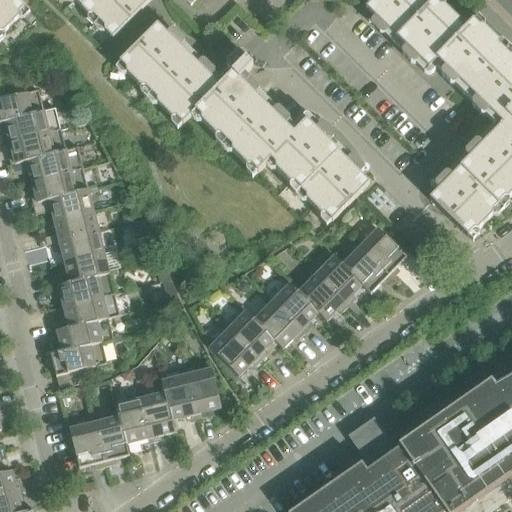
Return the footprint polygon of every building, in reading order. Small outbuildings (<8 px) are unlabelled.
[(0,0),(0,35),(1,34),(5,34),(20,19),(20,15),(26,9),(17,0),(74,0),(74,2),(90,17),(94,17),(105,28),(105,32),(114,40),(153,0),(0,0)] [(374,0),(366,9),(429,72),(437,63),(495,120),(499,124),(503,127),(498,132),(430,201),(451,222),(468,239),(472,242),(473,243),(473,242),(478,237),(478,233),(493,217),(498,217),(503,212),(508,207),(508,202),(511,198),(511,52),(510,50),(509,49),(504,44),(500,44),(484,29),(484,25),(478,19),(477,19),(474,23),(467,30),(445,7),(445,3),(441,0),(374,0)] [(326,217),(333,223),(370,186),(307,124),(294,136),(248,91),(253,86),(245,77),(253,69),(247,63),(247,58),(244,54),(240,55),(239,54),(227,66),(228,67),(227,67),(227,71),(232,76),(220,88),(158,27),(120,65),(127,71),(127,75),(142,90),(146,90),(158,101),(158,105),(173,121),(177,121),(184,127),(196,114),(202,120),(202,124),(217,139),(221,139),(233,150),(233,154),(248,169),(252,169),(259,176),(271,163),(276,168),(276,172),(292,187),(296,187),(307,198),(307,202),(322,217),(326,217)] [(0,125),(45,115),(45,114),(39,93),(11,100),(8,88),(0,89),(0,125)] [(10,146),(62,133),(56,111),(45,114),(45,115),(0,125),(0,133),(7,132),(10,146)] [(62,133),(10,146),(14,159),(9,160),(11,168),(67,154),(67,153),(62,133)] [(33,185),(84,172),(78,150),(67,153),(67,154),(11,168),(13,175),(29,171),(33,185)] [(84,172),(33,185),(36,198),(31,199),(33,207),(89,193),(84,172)] [(89,193),(33,207),(35,214),(51,210),(55,223),(94,213),(89,193)] [(94,213),(55,223),(58,237),(53,238),(55,245),(99,234),(94,213)] [(142,223),(131,226),(135,242),(150,238),(142,223)] [(361,250),(393,282),(398,277),(394,273),(407,260),(378,232),(361,250)] [(99,234),(55,245),(57,253),(62,252),(65,265),(104,255),(99,234)] [(393,282),(361,250),(343,268),(362,288),(362,289),(371,297),(383,284),(387,288),(393,282)] [(69,279),(52,283),(54,290),(110,276),(118,274),(118,271),(109,273),(104,255),(65,265),(69,279)] [(312,268),(310,270),(317,277),(350,308),(354,304),(350,300),(362,289),(362,288),(343,268),(335,259),(319,275),(312,268)] [(314,280),(299,295),(319,315),(318,316),(327,325),(340,312),(343,315),(350,308),(317,277),(310,270),(308,273),(314,280)] [(110,276),(54,290),(56,298),(60,297),(64,310),(115,298),(110,279),(119,277),(118,274),(110,276)] [(168,276),(158,278),(160,287),(164,286),(172,284),(168,276)] [(172,284),(164,286),(168,305),(180,302),(172,284)] [(239,287),(239,291),(242,295),(246,295),(249,292),(250,288),(247,285),(243,284),(239,287)] [(268,297),(266,299),(272,305),(305,337),(310,332),(306,328),(318,316),(319,315),(299,295),(291,287),(275,303),(268,297)] [(115,298),(64,310),(67,324),(51,327),(53,335),(109,321),(109,322),(120,319),(115,298)] [(255,323),(254,323),(275,343),(274,344),(283,352),(296,339),(299,343),(305,337),(272,305),(266,299),(264,301),(270,307),(255,323)] [(176,306),(168,315),(175,321),(183,312),(176,306)] [(224,324),(222,326),(228,332),(261,364),(266,359),(263,356),(274,344),(275,343),(254,323),(255,323),(247,314),(231,330),(224,324)] [(102,345),(102,346),(114,343),(109,322),(109,321),(53,335),(55,343),(60,342),(63,354),(46,358),(46,359),(102,345)] [(224,337),(210,351),(239,379),(252,367),(255,370),(261,364),(228,332),(222,326),(220,328),(224,337)] [(153,335),(145,337),(146,340),(152,346),(158,339),(153,335)] [(60,392),(83,386),(80,374),(108,367),(102,346),(102,345),(46,359),(48,367),(53,365),(60,392)] [(463,511),(511,478),(511,370),(511,371),(505,375),(497,379),(490,384),(435,423),(434,422),(419,432),(419,434),(399,448),(400,450),(393,455),(388,449),(370,462),(374,468),(367,473),(363,467),(362,466),(333,486),(332,484),(316,496),(316,497),(295,511),(463,511)] [(133,371),(122,377),(123,384),(135,381),(133,371)] [(187,378),(198,422),(205,420),(204,416),(222,411),(212,372),(187,378)] [(198,422),(187,378),(162,384),(165,396),(172,424),(173,424),(189,420),(191,424),(198,422)] [(141,402),(152,446),(159,444),(158,440),(176,435),(173,424),(172,424),(165,396),(141,402)] [(152,446),(141,402),(116,408),(119,420),(120,419),(126,448),(127,447),(143,443),(145,448),(152,446)] [(95,426),(106,470),(113,468),(112,463),(130,459),(127,447),(126,448),(120,419),(119,420),(95,426)] [(106,470),(95,426),(70,432),(80,472),(97,467),(98,472),(106,470)] [(0,499),(22,494),(20,487),(16,488),(12,474),(0,477),(1,477),(0,477),(0,499)] [(0,499),(0,511),(21,511),(19,503),(24,502),(22,494),(0,499)]
